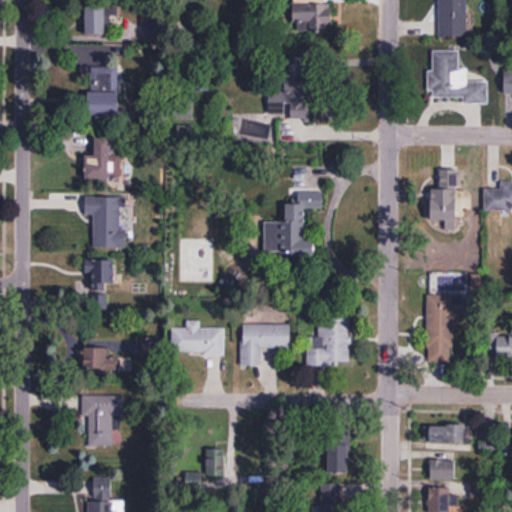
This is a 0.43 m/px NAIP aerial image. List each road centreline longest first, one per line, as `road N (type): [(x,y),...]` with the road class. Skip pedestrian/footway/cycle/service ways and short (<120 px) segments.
road 1 (residential): [(388,0),(390,511)]
road 2 (residential): [(23,0),(22,511)]
road 3 (residential): [(511,397),(179,398)]
road 4 (residential): [(511,134),(388,134)]
